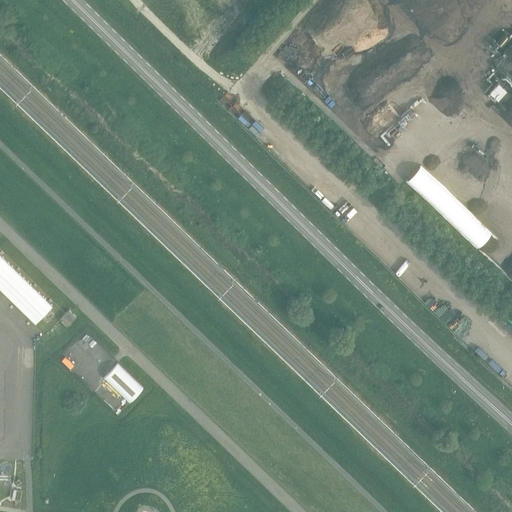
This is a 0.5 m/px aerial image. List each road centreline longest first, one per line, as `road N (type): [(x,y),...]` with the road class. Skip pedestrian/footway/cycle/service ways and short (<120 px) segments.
road 1 (primary): [(511,423),(73,0)]
road 2 (unclassified): [(296,511),(0,225)]
